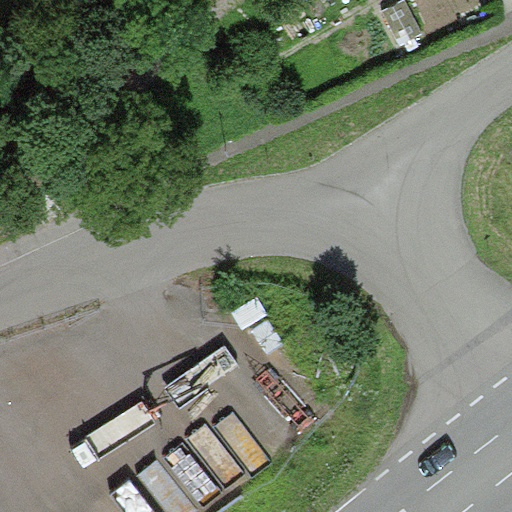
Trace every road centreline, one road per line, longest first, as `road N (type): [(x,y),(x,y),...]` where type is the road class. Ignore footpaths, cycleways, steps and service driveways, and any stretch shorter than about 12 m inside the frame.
road 1 (residential): [(511,378),(367,204),(292,207),(156,242),(0,298)]
road 2 (primary): [(511,418),(399,511)]
